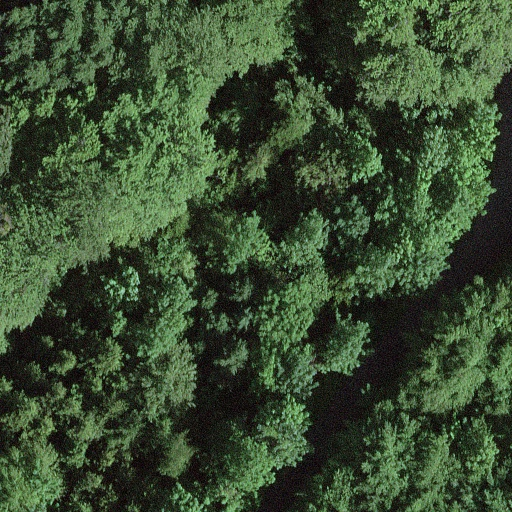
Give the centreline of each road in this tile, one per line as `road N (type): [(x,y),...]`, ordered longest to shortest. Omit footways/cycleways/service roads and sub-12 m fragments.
road 1 (track): [(511,176),(489,232),(384,341),(260,511)]
road 2 (track): [(500,0),(495,40),(511,144)]
